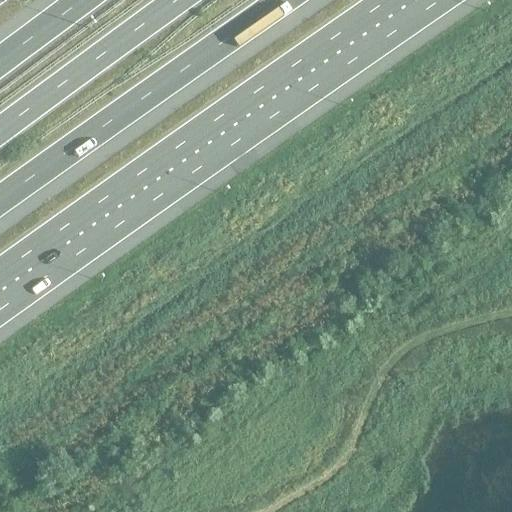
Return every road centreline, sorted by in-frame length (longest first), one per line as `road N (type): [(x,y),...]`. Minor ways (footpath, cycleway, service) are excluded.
road 1 (motorway): [(0,293),(414,0)]
road 2 (motorway): [(0,202),(287,0)]
road 3 (motorway): [(179,0),(0,131)]
